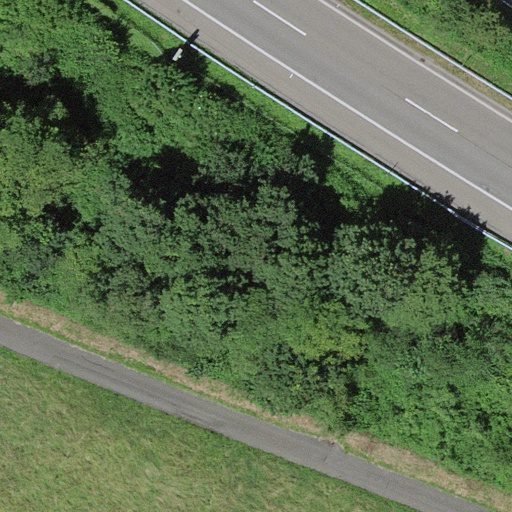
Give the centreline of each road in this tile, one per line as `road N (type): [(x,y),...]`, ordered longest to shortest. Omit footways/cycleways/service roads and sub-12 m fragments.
road 1 (residential): [(432,511),(0,338)]
road 2 (motorway): [(251,0),(511,164)]
